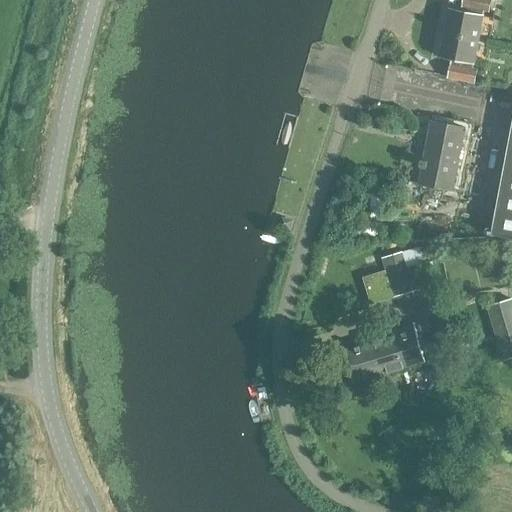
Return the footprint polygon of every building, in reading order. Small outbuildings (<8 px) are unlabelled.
[(444,32),(479,39),(485,12),(489,13),(491,0),(463,0),(461,11),(448,8),(444,32)] [(474,67),(479,39),(444,32),(439,56),(451,58),(447,77),(475,82),(478,68),(474,67)] [(511,118),(491,234),(511,237),(511,118)] [(466,126),(431,120),(419,184),(454,190),(466,126)] [(408,249),(384,254),(392,294),(416,289),(408,249)] [(371,301),(394,296),(390,276),(367,281),(371,301)] [(511,309),(508,298),(485,305),(502,358),(511,354),(511,309)] [(344,352),(354,386),(433,360),(422,326),(344,352)]
